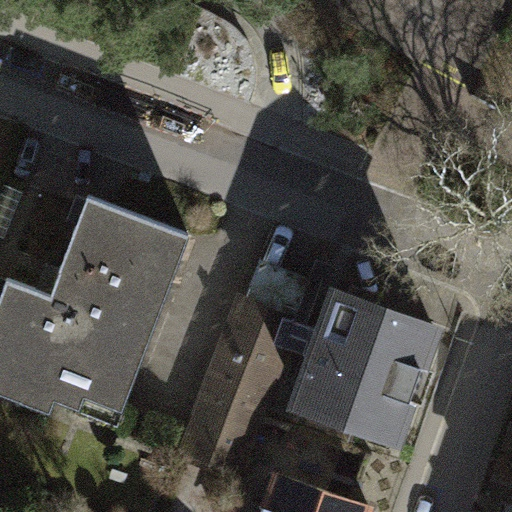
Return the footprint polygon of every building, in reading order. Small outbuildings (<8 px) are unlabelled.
[(124,407),(188,237),(91,200),(54,297),(11,281),(0,310),(0,392),(22,401),(28,386),(76,404),(80,391),(124,407)] [(259,267),(205,410),(255,429),(308,285),(259,267)] [(436,330),(340,296),(302,402),(398,436),(436,330)] [(240,469),(255,429),(205,410),(190,450),(240,469)] [(369,511),(371,506),(281,476),(269,511),(369,511)]
